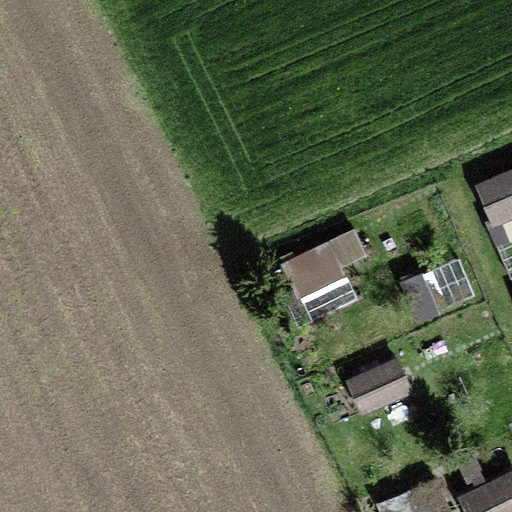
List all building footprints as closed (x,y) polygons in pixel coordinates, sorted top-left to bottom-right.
[(511,172),(482,185),(496,218),(511,210),(511,172)] [(286,264),(298,291),(339,271),(327,245),(286,264)] [(396,360),(350,380),(362,407),(408,386),(396,360)] [(375,493),(383,511),(457,511),(436,465),(375,493)] [(511,511),(511,473),(464,496),(471,511),(511,511)]
